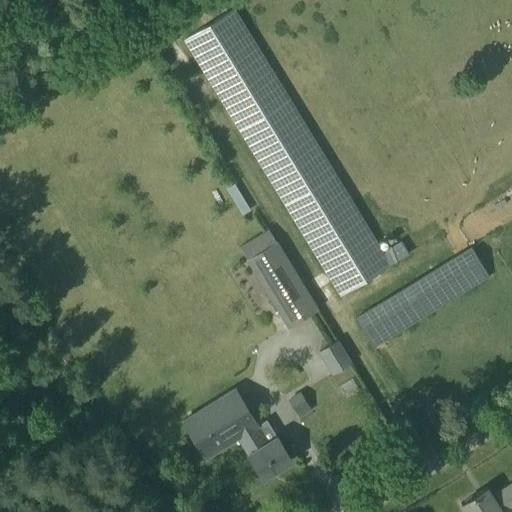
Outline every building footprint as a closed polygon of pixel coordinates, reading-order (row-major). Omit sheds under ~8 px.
[(331,279),(311,291),(340,338),(352,331),(331,297),(408,251),(400,239),(382,250),(235,7),(184,38),(331,279)] [(277,308),(287,324),(317,306),(277,239),(246,257),(277,308)] [(473,246),(353,312),(370,343),(490,277),(473,246)] [(318,347),(329,371),(350,361),(338,337),(318,347)] [(247,453),(262,477),(290,459),(276,435),(265,442),(255,425),(233,389),(181,421),(203,457),(237,436),(248,453),(247,453)] [(485,486),(460,503),(466,511),(502,511),(511,505),(511,482),(491,495),(485,486)]
